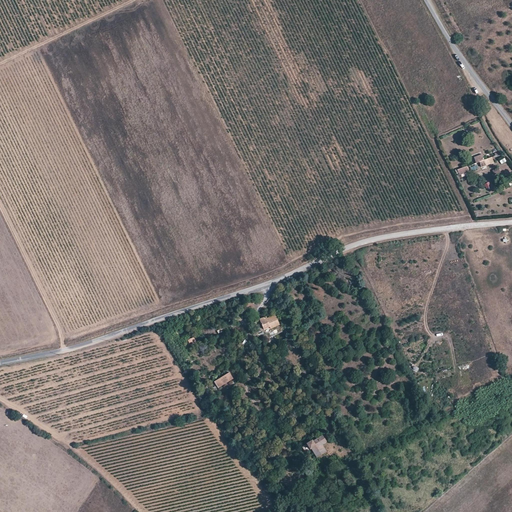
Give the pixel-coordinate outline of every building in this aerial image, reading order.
[(475,163),(480,162),(481,167),(494,164),(493,157),(483,159),(482,155),(474,156),(475,163)] [(463,171),(462,168),(458,169),(461,179),(470,176),(469,171),(468,171),(467,169),(463,171)] [(263,318),(259,319),(264,330),(270,327),(271,329),(280,325),(275,315),(267,318),(266,316),(263,318)] [(229,373),(214,382),(218,388),(233,379),(229,373)] [(306,443),(310,450),(311,449),(317,458),(327,452),(322,445),(327,442),(322,435),(313,441),(312,439),(309,441),(306,443)]
